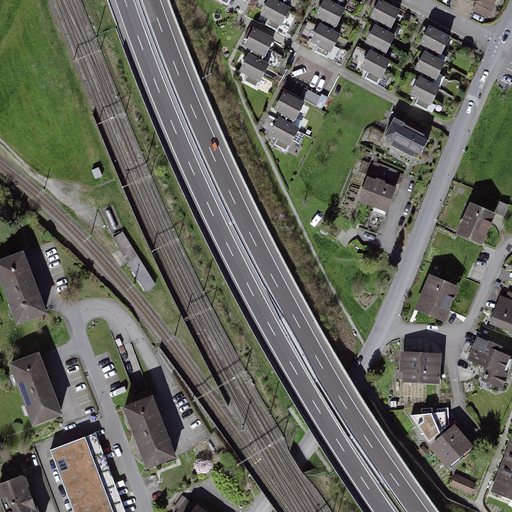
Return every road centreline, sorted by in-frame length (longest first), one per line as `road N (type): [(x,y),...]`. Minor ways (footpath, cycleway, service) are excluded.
road 1 (motorway): [(417,511),(324,371),(258,249),(150,0)]
road 2 (motorway): [(124,0),(231,257),(383,511)]
road 3 (residential): [(380,329),(498,42)]
road 4 (residential): [(258,511),(380,329)]
road 5 (residential): [(148,511),(74,318)]
